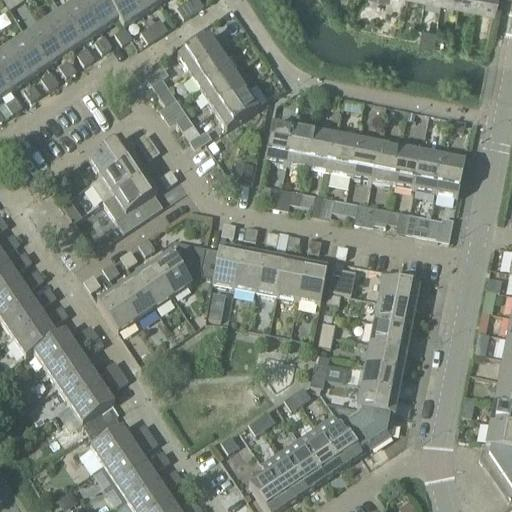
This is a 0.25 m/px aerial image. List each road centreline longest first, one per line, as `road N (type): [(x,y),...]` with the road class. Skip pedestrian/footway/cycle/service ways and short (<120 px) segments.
road 1 (residential): [(470,269),(234,219),(195,202)]
road 2 (unclassified): [(470,269),(433,456)]
road 3 (unclassified): [(511,47),(477,231)]
road 4 (residential): [(137,109),(113,71),(0,145)]
road 5 (residential): [(54,289),(195,202)]
road 6 (residential): [(0,194),(137,109)]
road 7 (residential): [(216,511),(147,408)]
road 8 (residential): [(54,289),(128,385)]
